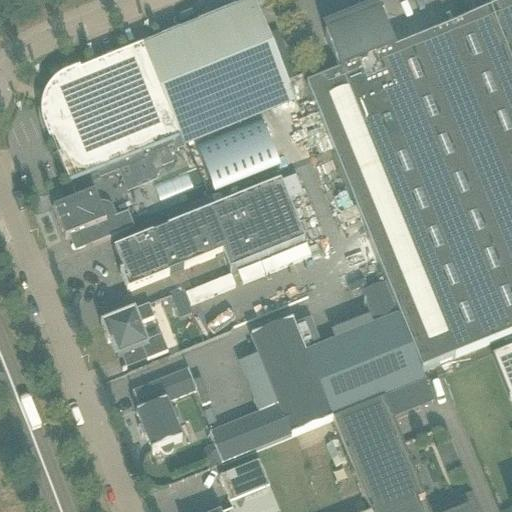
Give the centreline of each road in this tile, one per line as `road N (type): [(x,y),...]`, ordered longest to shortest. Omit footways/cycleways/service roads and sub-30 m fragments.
road 1 (unclassified): [(132,511),(0,192)]
road 2 (unclassified): [(0,87),(13,57),(148,0)]
road 3 (tertiary): [(62,511),(0,356)]
